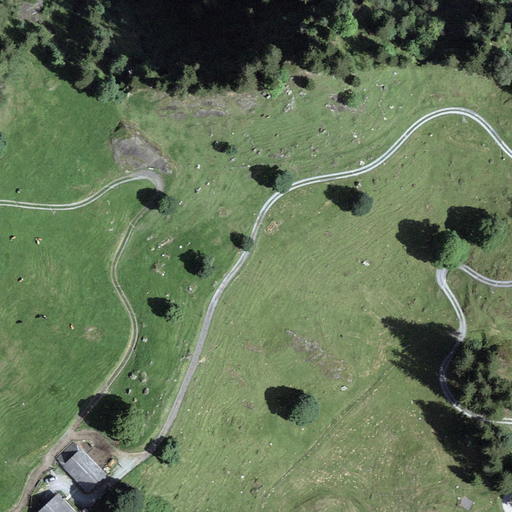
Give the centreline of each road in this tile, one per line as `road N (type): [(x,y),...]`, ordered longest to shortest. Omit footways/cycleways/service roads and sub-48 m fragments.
road 1 (track): [(455,109),(429,115),(361,171),(274,196),(218,293),(163,434),(122,474),(95,497),(77,498),(51,473),(49,457)]
road 2 (track): [(49,457),(129,352),(133,315),(114,263),(134,220),(161,190)]
road 3 (track): [(511,420),(470,412),(447,393),(443,367),(463,331),(440,273),(455,263),(487,281),(511,282)]
road 4 (track): [(161,190),(141,174),(74,204),(0,202)]
